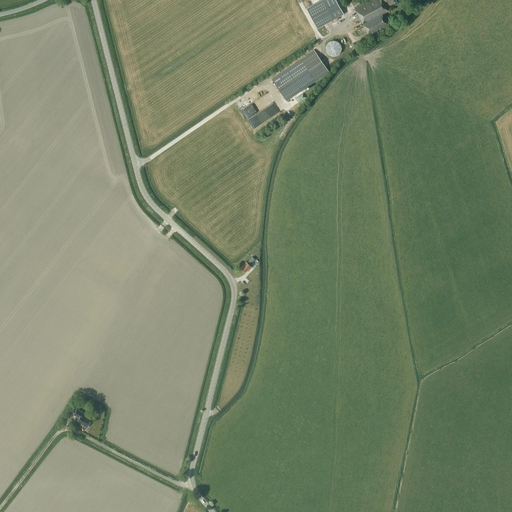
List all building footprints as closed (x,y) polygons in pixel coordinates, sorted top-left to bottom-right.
[(332,0),(322,0),(305,10),(315,30),(341,15),(332,0)] [(395,5),(401,1),(400,0),(368,0),(355,8),(370,36),(391,25),(384,13),(388,11),(385,6),(387,5),(388,6),(394,2),(395,5)] [(341,51),(341,48),(341,46),(340,44),(338,42),(336,41),(333,40),(331,41),(329,42),(327,44),(326,46),(325,48),(326,51),(327,53),(329,55),(331,56),(333,56),(336,56),(338,55),(340,53),(341,51)] [(305,57),(272,79),(286,101),(320,78),(320,79),(329,73),(314,49),(304,56),(305,57)] [(268,92),(242,111),(250,123),(256,119),(254,117),(257,115),(260,119),(265,115),(263,113),(266,111),(265,110),(275,102),(268,92)] [(248,260),(247,262),(246,262),(240,268),(245,273),(251,267),(249,264),(250,262),(255,266),(259,262),(256,260),(255,260),(254,259),(256,258),(254,256),(253,257),(252,256),(248,260)] [(77,422),(87,427),(91,419),(84,416),(85,413),(77,409),(74,415),(79,418),(77,422)]
